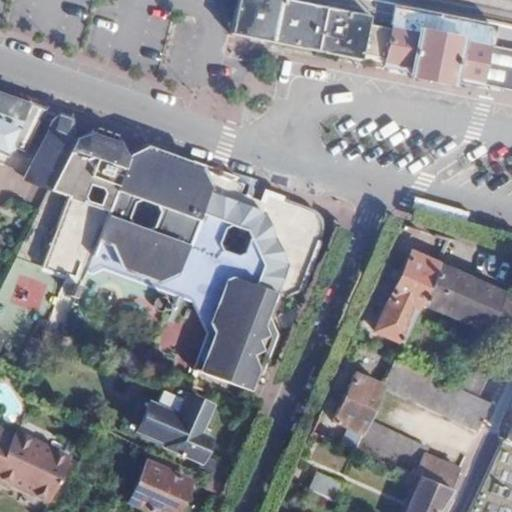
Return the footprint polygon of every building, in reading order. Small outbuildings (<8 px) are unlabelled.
[(488,61),(490,51),(478,48),(465,46),(454,43),(432,39),(418,36),(404,33),(390,30),(389,33),(369,28),(370,21),(268,0),(236,0),(228,40),(255,46),(360,68),(362,61),(384,65),(383,72),(410,77),(409,81),(422,84),(444,89),(456,91),(457,84),(482,89),(488,61)] [(394,12),(390,30),(404,33),(418,36),(432,39),(454,43),(465,46),(478,48),(490,51),(494,33),(394,12)] [(505,54),(490,51),(488,61),(482,89),(491,91),(497,92),(502,94),(504,85),(505,76),(511,77),(511,55),(510,55),(505,54)] [(511,77),(505,76),(504,85),(502,94),(511,95),(511,77)] [(0,157),(4,160),(10,148),(25,156),(47,114),(30,108),(30,105),(0,95),(0,157)] [(77,139),(72,122),(58,117),(26,183),(50,194),(77,139)] [(0,361),(26,376),(49,334),(66,340),(70,327),(94,260),(150,280),(202,170),(150,152),(138,157),(129,160),(123,144),(81,129),(77,139),(50,194),(49,196),(0,294),(0,361)] [(241,389),(275,293),(299,301),(331,213),(288,199),(202,170),(150,280),(195,297),(205,334),(192,371),(241,389)] [(369,329),(401,344),(419,305),(436,269),(405,254),(394,277),(369,329)] [(70,327),(120,345),(150,280),(94,260),(70,327)] [(511,322),(511,304),(436,269),(419,305),(503,344),(511,322)] [(150,280),(120,345),(192,371),(205,334),(195,297),(150,280)] [(393,360),(379,390),(476,432),(489,404),(479,399),(498,356),(472,344),(452,386),(393,360)] [(347,430),(339,448),(350,452),(365,420),(379,390),(352,377),(331,422),(347,430)] [(163,387),(154,406),(147,403),(135,429),(162,442),(160,445),(195,461),(205,439),(193,434),(205,406),(163,387)] [(414,479),(447,493),(452,486),(458,472),(424,456),(427,449),(365,420),(350,452),(414,479)] [(0,473),(10,478),(51,498),(72,456),(17,429),(16,432),(0,423),(0,473)] [(511,424),(507,423),(500,440),(511,444),(511,424)] [(225,484),(230,471),(204,459),(198,471),(211,478),(225,484)] [(172,511),(185,481),(142,464),(126,502),(148,511),(172,511)] [(0,482),(6,485),(10,478),(0,473),(0,482)] [(315,474),(306,491),(333,502),(341,486),(315,474)] [(220,495),(225,484),(211,478),(206,488),(220,495)] [(400,511),(435,511),(447,493),(414,479),(400,511)]
